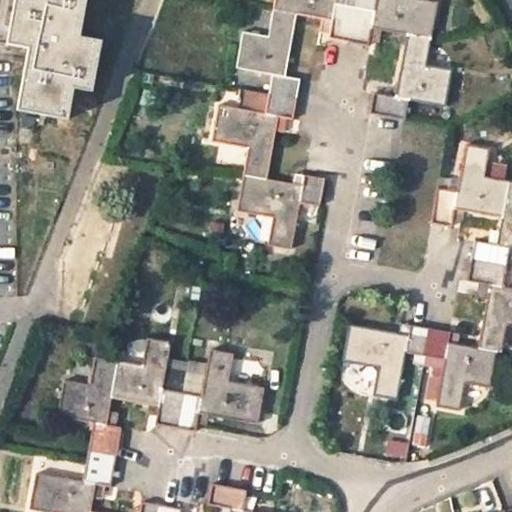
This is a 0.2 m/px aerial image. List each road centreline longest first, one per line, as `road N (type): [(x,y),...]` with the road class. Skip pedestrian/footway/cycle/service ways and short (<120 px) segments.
road 1 (residential): [(289,454),(326,274)]
road 2 (residential): [(326,274),(349,102)]
road 3 (residential): [(326,274),(434,288),(444,253)]
road 4 (residential): [(511,448),(390,493)]
road 5 (residential): [(289,454),(163,454)]
